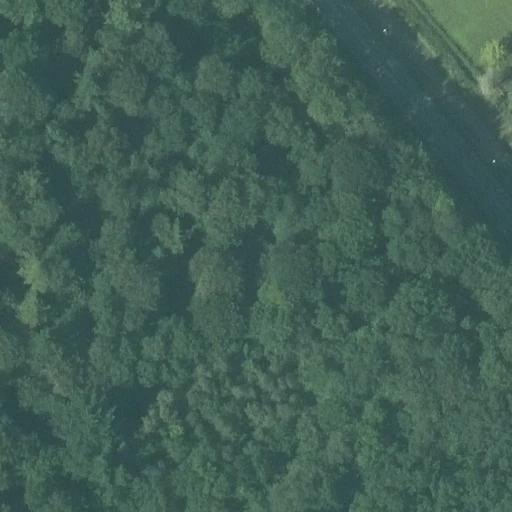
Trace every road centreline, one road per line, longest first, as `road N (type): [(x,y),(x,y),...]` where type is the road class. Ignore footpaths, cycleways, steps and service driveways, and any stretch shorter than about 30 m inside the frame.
road 1 (track): [(235,0),(511,325)]
road 2 (track): [(166,506),(364,419),(448,511)]
road 3 (primary): [(511,223),(321,0)]
road 4 (track): [(0,398),(80,507)]
road 5 (track): [(0,81),(93,0)]
